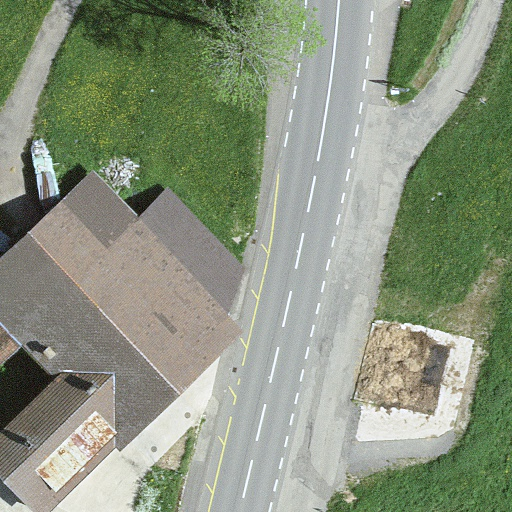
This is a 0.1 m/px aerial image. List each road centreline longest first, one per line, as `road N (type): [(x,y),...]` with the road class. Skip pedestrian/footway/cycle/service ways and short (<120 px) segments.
road 1 (secondary): [(237,511),(320,153),(339,0)]
road 2 (track): [(487,0),(478,33),(440,97),(385,138),(320,153)]
